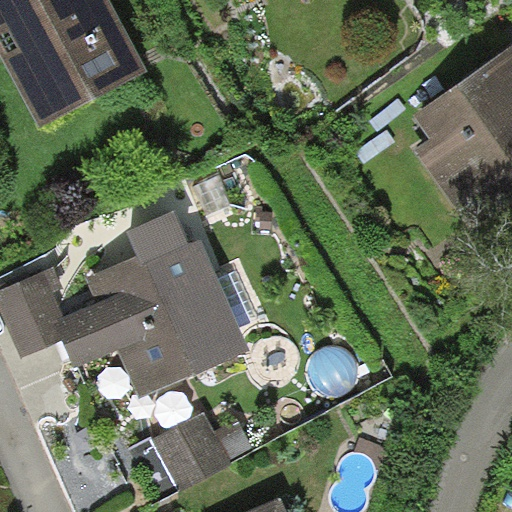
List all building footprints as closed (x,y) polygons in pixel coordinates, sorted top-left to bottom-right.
[(107,0),(0,0),(0,55),(39,129),(146,74),(107,0)] [(511,49),(414,119),(431,141),(416,151),(477,233),(511,208),(511,49)] [(127,235),(137,259),(86,281),(96,305),(66,318),(56,322),(64,342),(76,370),(121,351),(143,400),(250,354),(202,242),(191,247),(176,214),(127,235)] [(47,273),(0,292),(0,305),(22,359),(64,342),(56,322),(66,318),(47,273)] [(205,414),(151,441),(178,494),(232,467),(205,414)] [(287,511),(283,502),(258,511),(287,511)]
